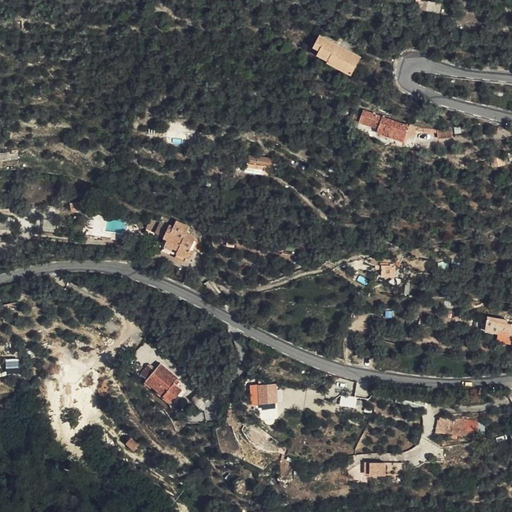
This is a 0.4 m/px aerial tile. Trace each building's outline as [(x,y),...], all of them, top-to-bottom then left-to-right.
[(345,49),(341,55),(357,62),(366,46),(325,23),(319,33),(325,37),(322,41),(335,48),(337,45),(345,49)] [(384,123),(406,130),(407,125),(412,127),(417,115),(370,100),(366,112),(385,119),(384,123)] [(439,109),(423,106),(421,115),(431,117),(439,118),(439,109)] [(460,114),(445,116),(446,125),(462,123),(460,114)] [(277,147),(256,144),(256,152),(276,155),(277,147)] [(511,144),(502,145),(501,153),(511,152),(511,144)] [(270,156),(259,155),(258,162),(270,163),(270,156)] [(80,206),(79,201),(72,201),(73,208),(73,212),(80,212),(80,206)] [(170,217),(168,223),(164,233),(169,236),(169,237),(174,239),(180,225),(200,233),(199,235),(208,239),(206,219),(194,214),(194,212),(181,206),(180,208),(165,202),(162,208),(164,209),(178,214),(175,219),(170,217)] [(160,220),(168,223),(170,217),(175,219),(178,214),(164,209),(160,220)] [(191,247),(196,234),(199,235),(200,233),(180,225),(174,239),(181,242),(181,243),(191,247)] [(396,278),(397,265),(383,264),(382,278),(396,278)] [(511,323),(486,320),(484,331),(497,334),(498,331),(511,333),(511,323)] [(165,358),(159,353),(151,362),(158,367),(157,368),(184,389),(194,377),(189,373),(186,370),(188,368),(190,365),(171,351),(165,358)] [(151,363),(143,372),(147,376),(155,368),(151,363)] [(283,372),(266,374),(268,398),(285,396),(283,372)] [(213,376),(210,378),(217,387),(220,384),(213,376)] [(217,387),(210,378),(203,385),(210,393),(217,387)] [(343,394),(341,403),(356,405),(357,397),(343,394)] [(484,410),(449,406),(448,417),(468,419),(468,423),(483,424),(484,410)] [(136,427),(132,432),(139,439),(144,434),(136,427)] [(297,437),(288,433),(285,439),(294,443),(297,437)] [(412,449),(374,448),(374,456),(379,456),(378,460),(412,461),(412,449)]
